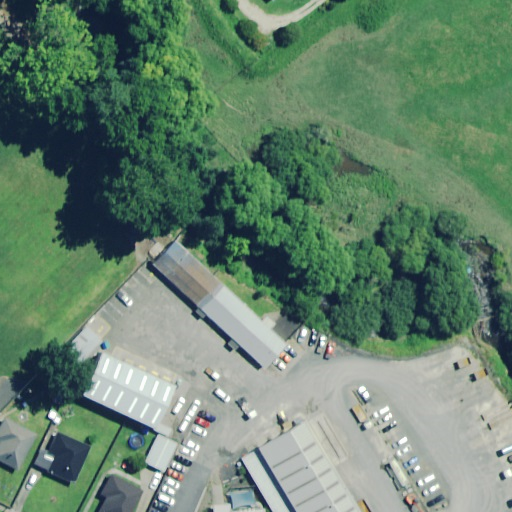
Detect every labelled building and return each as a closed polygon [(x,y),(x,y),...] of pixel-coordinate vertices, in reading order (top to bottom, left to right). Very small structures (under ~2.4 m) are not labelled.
[(275,340),(179,254),(155,281),(251,367),(275,340)] [(103,339),(89,325),(60,355),(74,369),(103,339)] [(175,388),(102,354),(84,393),(157,427),(175,388)] [(342,511),(286,417),(241,443),(281,511),(342,511)] [(0,463),(14,471),(33,435),(1,419),(0,420),(0,463)] [(87,448),(55,433),(46,453),(39,450),(31,467),(70,485),(87,448)] [(174,445),(155,436),(142,464),(161,473),(174,445)] [(128,511),(140,492),(108,475),(97,495),(104,499),(96,511),(128,511)]
